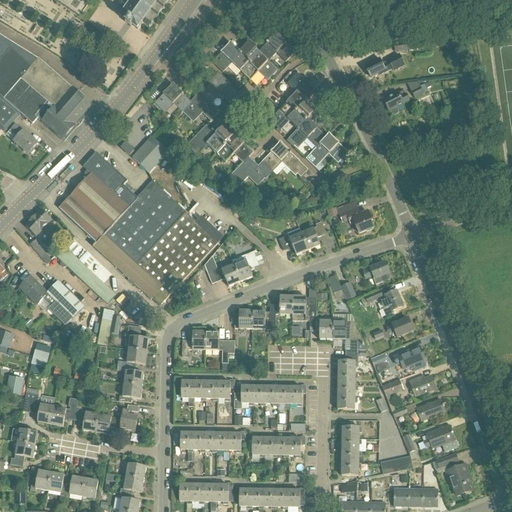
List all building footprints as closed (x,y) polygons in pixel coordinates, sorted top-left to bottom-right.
[(122,0),(121,3),(120,2),(119,3),(120,4),(119,5),(125,10),(120,17),(127,21),(126,23),(131,26),(131,25),(138,30),(143,23),(149,27),(150,26),(151,26),(152,25),(151,24),(157,16),(158,17),(159,16),(158,15),(162,9),(163,9),(164,8),(163,7),(168,0),(122,0)] [(259,53),(268,62),(277,53),(287,62),(296,52),(277,34),(259,53)] [(0,95),(32,124),(38,118),(49,128),(48,129),(54,134),(55,133),(63,140),(75,126),(92,106),(38,59),(38,60),(0,35),(0,95)] [(244,49),(240,53),(259,72),(269,81),(278,72),(268,62),(259,53),(251,46),(253,45),(249,41),(243,47),(244,49)] [(407,47),(394,48),(395,55),(408,53),(408,52),(429,49),(429,48),(435,47),(434,41),(428,42),(428,43),(407,46),(407,47)] [(222,73),(231,63),(240,53),(231,44),(212,64),(222,73)] [(240,53),(231,63),(250,82),(259,72),(240,53)] [(379,75),(380,77),(394,70),(395,72),(405,67),(399,56),(389,61),(390,63),(383,67),(380,60),(366,67),(372,79),(379,75)] [(297,93),(307,102),(316,93),(297,74),(288,84),(297,93)] [(219,75),(218,75),(219,76),(200,94),(210,104),(219,95),(234,108),(243,98),(219,75),(220,75),(219,75)] [(412,92),(421,88),(418,82),(407,83),(412,92)] [(158,95),(163,87),(158,84),(153,92),(158,95)] [(182,113),(192,103),(173,85),(154,105),(164,114),(173,104),(182,113)] [(421,88),(412,92),(415,100),(424,95),(421,88)] [(390,113),(391,112),(393,116),(395,117),(399,115),(399,113),(397,109),(410,102),(407,96),(405,92),(399,95),(398,93),(391,96),(392,98),(384,102),(387,107),(386,108),(388,111),(389,111),(390,113)] [(307,102),(297,93),(270,121),(279,131),(288,121),(307,102)] [(220,113),(210,104),(200,94),(192,103),(182,113),(192,123),(200,115),(201,113),(211,123),(220,113)] [(0,129),(4,133),(10,126),(20,115),(0,97),(0,129)] [(311,106),(307,102),(288,121),(298,130),(307,120),(315,113),(316,113),(319,110),(313,104),(311,106)] [(307,120),(298,130),(289,140),(299,149),(308,140),(317,148),(326,139),(307,120)] [(207,146),(216,155),(235,136),(230,132),(232,130),(226,124),(222,128),(223,128),(216,136),(207,146)] [(15,125),(11,131),(6,136),(28,155),(29,154),(31,155),(34,151),(33,150),(38,144),(24,132),(23,132),(15,125)] [(200,153),(207,146),(216,136),(206,127),(200,133),(188,146),(198,155),(200,153)] [(235,136),(216,155),(226,164),(235,154),(244,163),(249,159),(254,155),(235,136)] [(329,136),(326,139),(317,148),(311,155),(306,160),(316,169),(330,155),(339,164),(348,154),(329,136)] [(168,153),(152,139),(133,159),(149,174),(168,153)] [(125,144),(121,148),(130,156),(134,152),(125,144)] [(298,165),(300,163),(281,145),(263,164),(272,173),(281,164),(294,177),(296,177),(303,169),(298,165)] [(76,192),(60,209),(97,244),(94,247),(151,300),(152,299),(160,306),(187,277),(200,264),(218,244),(224,238),(201,217),(196,223),(185,213),(153,184),(153,183),(137,199),(123,187),(127,182),(96,154),(84,167),(83,168),(87,172),(85,175),(87,180),(83,185),(76,192)] [(258,168),(249,159),(244,163),(231,178),(240,187),(250,177),(259,186),(272,173),(263,164),(258,168)] [(210,165),(204,167),(206,174),(212,172),(210,165)] [(330,218),(338,215),(336,209),(328,212),(330,218)] [(357,209),(346,214),(349,221),(351,225),(355,223),(359,235),(374,228),(367,213),(360,216),(357,209)] [(51,221),(41,211),(26,227),(36,237),(42,231),(41,230),(51,221)] [(256,220),(250,218),(248,225),(254,227),(256,220)] [(317,228),(301,235),(308,251),(320,246),(317,239),(326,235),(322,223),(316,226),(317,228)] [(308,251),(301,235),(286,241),(284,238),(279,241),(283,252),(293,248),(296,256),(308,251)] [(222,244),(228,249),(233,243),(227,239),(222,244)] [(34,242),(30,246),(42,259),(47,265),(52,261),(46,255),(34,242)] [(64,247),(56,257),(61,262),(60,266),(63,269),(67,267),(107,305),(114,297),(85,270),(86,268),(64,247)] [(246,261),(234,266),(241,283),(253,278),(250,270),(259,266),(254,255),(245,258),(246,261)] [(229,288),(241,283),(234,266),(218,273),(212,259),(205,267),(208,274),(212,285),(225,280),(229,288)] [(376,286),(384,283),(393,279),(388,267),(386,268),(385,263),(370,269),(371,270),(363,273),(366,280),(373,277),(374,279),(373,280),(376,286)] [(333,273),(336,280),(343,277),(340,270),(333,273)] [(403,279),(406,284),(416,279),(414,274),(403,279)] [(31,277),(20,289),(37,306),(43,300),(51,308),(49,310),(65,326),(73,319),(73,320),(85,308),(59,282),(48,293),(41,287),(41,285),(39,283),(37,283),(31,277)] [(350,284),(341,288),(347,302),(356,298),(350,284)] [(14,293),(10,289),(3,295),(7,299),(14,293)] [(380,291),(364,298),(367,305),(383,298),(380,291)] [(383,303),(384,308),(382,309),(385,317),(393,313),(393,312),(403,308),(402,306),(404,305),(402,301),(400,301),(397,292),(386,297),(387,301),(383,303)] [(334,296),(337,303),(345,300),(344,300),(343,297),(342,293),(334,296)] [(270,306),(270,315),(276,315),(276,316),(293,316),(293,298),(280,298),(280,307),(270,306)] [(293,298),(293,316),(293,323),(310,323),(310,322),(316,322),(316,300),(310,299),(310,301),(306,301),(306,298),(293,298)] [(97,346),(108,348),(115,313),(104,311),(97,346)] [(252,330),(253,313),(240,313),(240,322),(235,322),(235,330),(252,330)] [(266,313),(253,313),(252,330),(276,331),(276,316),(276,315),(270,315),(266,315),(266,313)] [(333,315),(333,322),(333,341),(349,341),(350,341),(350,332),(351,323),(355,323),(351,316),(333,315)] [(113,325),(120,326),(121,318),(115,317),(113,325)] [(410,325),(408,320),(393,326),(393,327),(387,329),(389,335),(395,332),(397,338),(413,332),(412,330),(414,330),(412,324),(410,325)] [(320,340),(333,341),(333,322),(316,322),(310,322),(310,323),(310,332),(320,332),(320,340)] [(129,351),(147,353),(148,341),(140,340),(141,329),(129,327),(128,338),(131,338),(129,351)] [(381,331),(373,335),(375,340),(384,337),(381,331)] [(188,351),(205,351),(206,334),(192,333),(192,342),(182,341),(182,358),(188,358),(188,351)] [(219,334),(206,334),(205,351),(222,352),(222,365),(228,365),(228,364),(228,362),(229,355),(229,343),(219,342),(219,334)] [(339,362),(338,374),(355,375),(355,368),(358,368),(358,351),(366,351),(362,342),(357,342),(357,346),(349,345),(349,341),(345,341),(345,351),(346,351),(346,363),(339,362)] [(426,363),(420,348),(398,357),(403,370),(416,365),(416,367),(426,363)] [(124,368),(136,369),(137,365),(145,366),(147,353),(129,351),(128,364),(124,363),(124,368)] [(384,355),(371,360),(377,375),(390,370),(387,361),(392,359),(390,354),(385,357),(384,355)] [(48,361),(33,358),(31,365),(46,369),(48,361)] [(29,372),(39,375),(41,368),(31,365),(29,372)] [(117,367),(117,371),(123,372),(126,373),(125,386),(143,388),(144,375),(136,374),(136,369),(124,368),(124,367),(117,367)] [(81,384),(82,376),(75,374),(74,383),(81,384)] [(358,375),(355,375),(338,374),(338,386),(355,387),(355,380),(358,380),(358,375)] [(415,398),(436,390),(432,377),(423,380),(422,378),(409,383),(415,398)] [(9,378),(6,394),(21,397),(24,380),(9,378)] [(218,383),(218,400),(225,400),(225,402),(230,403),(230,390),(234,390),(234,381),(230,381),(230,383),(218,383)] [(400,381),(382,388),(386,397),(403,390),(400,381)] [(194,407),(194,399),(194,382),(182,382),(182,399),(189,399),(188,407),(194,407)] [(194,382),(194,399),(200,400),(201,400),(201,402),(206,402),(206,400),(206,383),(194,382)] [(206,383),(206,400),(213,400),(213,402),(218,402),(218,400),(218,383),(206,383)] [(143,388),(125,386),(123,398),(120,398),(119,402),(132,404),(132,400),(141,401),(143,388)] [(363,387),(355,387),(338,386),(338,398),(355,399),(355,392),(363,392),(363,387)] [(290,388),(290,405),(296,406),(296,408),(302,408),(302,395),(306,395),(306,387),(302,387),(302,389),(290,388)] [(241,410),(241,405),(249,405),(249,407),(254,407),(254,405),(254,388),(241,388),(241,396),(234,396),(234,410),(241,410)] [(265,407),(266,405),(266,388),(254,388),(254,405),(261,405),(261,407),(265,407)] [(278,408),(278,405),(278,388),(266,388),(266,405),(272,405),(272,407),(278,408)] [(290,408),(290,405),(290,388),(278,388),(278,405),(284,405),(284,408),(290,408)] [(38,423),(50,426),(54,408),(37,405),(37,402),(39,392),(27,390),(26,400),(31,401),(29,413),(39,415),(38,423)] [(357,399),(355,399),(338,398),(338,411),(355,411),(355,404),(357,404),(357,399)] [(387,411),(382,399),(377,402),(382,413),(387,411)] [(31,401),(26,400),(23,412),(29,413),(31,401)] [(422,423),(445,414),(443,408),(444,408),(443,406),(441,401),(417,410),(422,423)] [(122,417),(120,429),(123,430),(123,427),(126,428),(126,429),(135,430),(138,417),(131,416),(131,412),(138,413),(138,408),(127,406),(126,412),(123,412),(122,417)] [(70,411),(54,408),(50,426),(63,428),(65,419),(75,421),(77,409),(71,408),(70,411)] [(83,431),(96,434),(99,416),(82,413),(83,410),(77,409),(75,421),(85,423),(83,431)] [(403,409),(392,414),(394,419),(405,414),(403,409)] [(246,413),(246,421),(254,421),(254,413),(246,413)] [(116,419),(99,416),(96,434),(109,436),(110,428),(120,429),(122,417),(116,416),(116,419)] [(343,429),(342,440),(359,440),(359,434),(362,434),(362,429),(349,428),(349,424),(341,424),(341,429),(343,429)] [(18,443),(35,447),(38,434),(29,432),(30,428),(21,426),(18,443)] [(432,451),(443,447),(445,453),(459,448),(450,426),(426,436),(428,441),(424,443),(426,449),(431,447),(432,451)] [(241,435),(229,435),(229,452),(236,452),(236,454),(241,454),(241,441),(245,442),(246,433),(241,433),(241,435)] [(193,453),(193,451),(194,434),(181,434),(181,435),(181,446),(181,451),(188,451),(188,462),(192,462),(192,453),(193,453)] [(194,434),(193,451),(200,451),(200,454),(205,454),(205,451),(205,434),(194,434)] [(217,454),(217,452),(217,434),(205,434),(205,451),(212,451),(212,454),(217,454)] [(217,434),(217,452),(224,452),(224,454),(229,454),(229,452),(229,435),(217,434)] [(416,446),(413,447),(409,436),(403,438),(409,454),(418,451),(416,446)] [(289,440),(289,457),(296,457),(295,459),(301,459),(301,447),(305,447),(305,438),(300,438),(300,440),(289,440)] [(265,459),(265,457),(265,440),(253,439),(252,445),(249,445),(250,453),(252,453),(252,456),(260,457),(260,459),(265,459)] [(372,447),(364,447),(364,453),(374,452),(374,447),(382,447),(382,439),(371,440),(372,447)] [(277,459),(277,457),(277,440),(265,440),(265,457),(272,457),(272,459),(277,459)] [(289,459),(289,457),(289,440),(277,440),(277,457),(283,457),(283,459),(289,459)] [(361,440),(359,440),(342,440),(342,452),(359,453),(359,446),(361,446),(361,440)] [(480,441),(476,443),(480,453),(485,451),(480,441)] [(35,447),(18,443),(15,460),(12,459),(11,465),(23,467),(25,458),(33,459),(35,447)] [(361,453),(359,453),(342,452),(342,464),(359,464),(359,458),(361,458),(361,453)] [(455,455),(433,463),(436,470),(458,462),(455,455)] [(405,459),(407,471),(413,470),(410,458),(405,459)] [(405,459),(399,460),(401,472),(407,471),(405,459)] [(126,478),(144,481),(147,468),(138,467),(139,462),(127,460),(125,465),(128,466),(126,478)] [(393,461),(395,474),(401,472),(399,460),(393,461)] [(393,461),(387,463),(389,475),(395,474),(393,461)] [(387,463),(381,464),(384,476),(389,475),(387,463)] [(441,474),(447,472),(449,477),(457,498),(472,492),(468,479),(470,478),(469,477),(465,466),(460,468),(458,463),(437,471),(438,472),(438,473),(439,474),(441,474)] [(359,464),(342,464),(342,476),(340,476),(339,477),(359,477),(359,470),(361,470),(361,465),(359,464)] [(48,492),(52,474),(39,471),(38,476),(37,480),(33,479),(30,492),(35,492),(36,490),(48,492)] [(64,476),(52,474),(48,492),(61,494),(60,497),(65,498),(67,486),(63,485),(64,476)] [(67,486),(65,498),(69,499),(70,496),(82,498),(86,480),(73,478),(71,486),(67,486)] [(141,494),(144,481),(126,478),(124,491),(121,490),(120,495),(132,497),(133,493),(141,494)] [(98,483),(86,480),(82,498),(95,500),(94,503),(99,504),(101,492),(97,491),(98,483)] [(229,487),(217,486),(217,503),(224,504),(224,506),(229,506),(229,493),(233,493),(233,485),(229,485),(229,487)] [(342,494),(356,493),(355,485),(342,486),(342,494)] [(192,505),(192,503),(192,486),(180,486),(180,503),(187,503),(187,505),(192,505)] [(205,506),(205,503),(205,486),(200,486),(192,486),(192,503),(199,503),(199,506),(205,506)] [(205,486),(205,503),(211,503),(210,511),(216,511),(216,503),(217,503),(217,486),(205,486)] [(300,492),(289,492),(288,509),(295,509),(295,511),(300,511),(300,507),(304,507),(305,499),(305,490),(300,490),(300,492)] [(408,508),(409,491),(394,490),(394,508),(408,508)] [(252,511),(252,508),(253,491),(240,491),(240,508),(247,508),(247,511),(252,511)] [(264,510),(264,509),(265,491),(253,491),(252,508),(259,508),(259,510),(264,510)] [(277,492),(265,491),(264,509),(271,509),(271,511),(276,511),(276,509),(277,492)] [(409,491),(408,508),(423,508),(423,491),(409,491)] [(423,491),(423,508),(438,509),(438,491),(423,491)] [(288,511),(288,509),(289,492),(277,492),(276,509),(283,509),(283,511),(288,511)] [(132,501),(132,497),(120,495),(119,499),(122,499),(120,511),(119,511),(138,511),(140,503),(132,501)]
